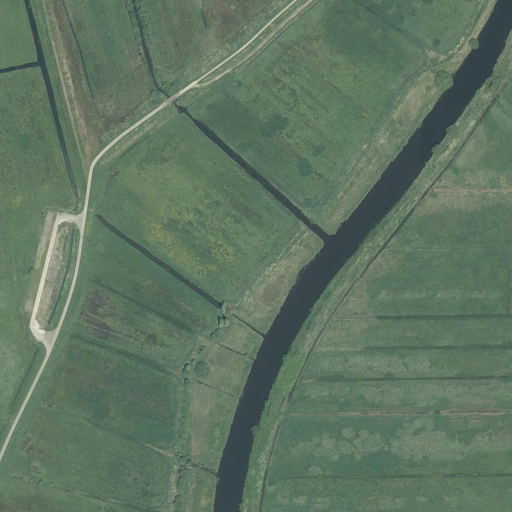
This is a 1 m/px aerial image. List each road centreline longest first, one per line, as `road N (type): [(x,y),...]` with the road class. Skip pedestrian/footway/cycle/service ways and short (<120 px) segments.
road 1 (unclassified): [(0,457),(62,318),(91,167),(176,95)]
road 2 (track): [(88,181),(43,0)]
road 3 (track): [(191,86),(229,70),(310,0)]
